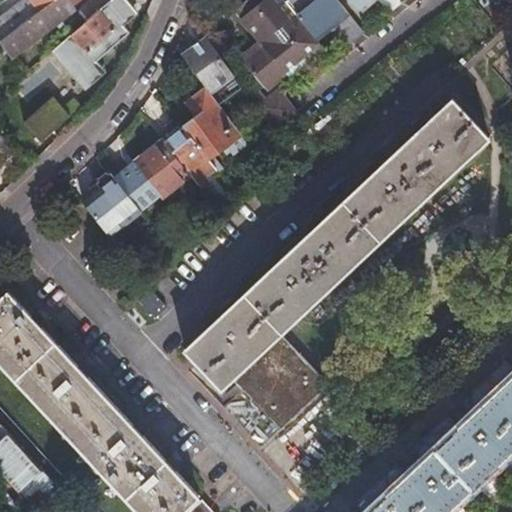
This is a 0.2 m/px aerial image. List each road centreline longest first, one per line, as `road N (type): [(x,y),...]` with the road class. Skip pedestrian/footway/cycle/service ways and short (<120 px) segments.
road 1 (residential): [(129,348),(424,94)]
road 2 (residential): [(172,0),(147,61),(112,112),(7,216)]
road 3 (residential): [(314,511),(502,345)]
road 4 (residential): [(129,348),(286,511)]
road 5 (residential): [(7,216),(129,348)]
road 6 (residential): [(438,0),(305,112)]
